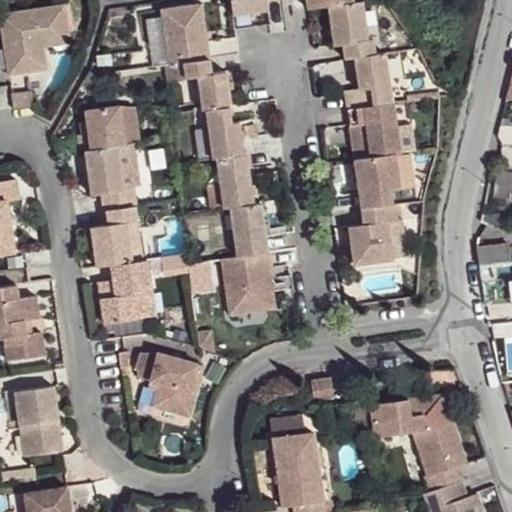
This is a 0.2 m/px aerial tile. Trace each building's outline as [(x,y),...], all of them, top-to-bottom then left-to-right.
[(230,0),(233,14),(268,9),(266,0),(230,0)] [(306,0),(308,8),(328,5),(353,2),(352,0),(306,0)] [(328,5),(334,45),(343,44),(345,58),(354,57),(375,54),(373,39),(368,40),(363,1),(353,2),(328,5)] [(161,10),(169,64),(175,63),(186,62),(209,58),(201,3),(161,10)] [(0,14),(0,21),(9,75),(28,72),(47,69),(43,46),(42,37),(69,33),(64,4),(0,14)] [(69,33),(42,37),(43,46),(70,43),(69,33)] [(354,57),(359,89),(345,90),(347,109),(392,103),(385,52),(375,54),(354,57)] [(211,73),(209,58),(186,62),(188,77),(200,76),(204,109),(207,109),(229,106),(231,106),(226,71),(211,73)] [(10,80),(0,81),(0,110),(29,106),(27,93),(12,96),(10,80)] [(347,109),(354,159),(394,153),(399,153),(392,103),(347,109)] [(86,109),(89,134),(79,135),(80,142),(81,149),(86,148),(91,148),(118,144),(125,143),(126,143),(121,105),(86,109)] [(207,109),(214,158),(218,157),(243,154),(239,122),(231,122),(229,106),(207,109)] [(510,118),(502,117),(500,123),(509,125),(510,118)] [(500,123),(498,134),(503,143),(511,143),(511,126),(509,125),(500,123)] [(125,143),(118,144),(121,170),(129,169),(125,143)] [(86,148),(92,193),(102,192),(105,209),(135,204),(136,204),(134,186),(123,188),(121,170),(118,144),(91,148),(86,148)] [(354,159),(361,208),(392,205),(390,190),(399,188),(394,153),(354,159)] [(218,157),(224,207),(230,206),(252,203),(245,154),(243,154),(218,157)] [(511,172),(497,171),(493,196),(509,199),(511,177),(511,172)] [(0,253),(14,252),(10,226),(6,201),(19,199),(16,179),(0,181),(0,253)] [(230,206),(237,256),(266,251),(259,202),(252,203),(230,206)] [(94,246),(96,266),(111,264),(131,261),(126,221),(137,220),(135,204),(105,209),(103,209),(105,223),(91,225),(94,246)] [(361,208),(364,224),(349,226),(354,265),(392,260),(387,221),(397,221),(395,204),(392,205),(361,208)] [(397,221),(387,221),(392,260),(410,257),(404,219),(397,221)] [(137,220),(126,221),(131,261),(142,259),(137,220)] [(506,243),(477,246),(477,249),(494,247),(496,263),(509,261),(506,243)] [(477,249),(479,265),(496,263),(494,247),(477,249)] [(221,258),(229,314),(274,307),(266,251),(237,256),(221,258)] [(111,264),(113,279),(118,278),(120,293),(108,295),(111,321),(128,319),(145,317),(141,293),(151,292),(146,259),(142,259),(131,261),(111,264)] [(479,265),(483,291),(511,287),(511,261),(509,261),(496,263),(479,265)] [(113,279),(98,281),(104,322),(111,321),(108,295),(120,293),(118,278),(113,279)] [(0,286),(0,338),(4,338),(7,360),(44,355),(41,331),(31,332),(25,334),(23,320),(29,319),(39,318),(37,306),(35,295),(18,297),(16,284),(0,286)] [(151,292),(141,293),(145,317),(154,315),(151,292)] [(29,319),(23,320),(25,334),(31,332),(29,319)] [(497,324),(489,325),(493,353),(501,352),(497,324)] [(140,352),(135,369),(138,369),(139,376),(144,378),(150,379),(165,384),(159,407),(189,416),(203,365),(157,352),(140,352)] [(493,353),(504,383),(511,382),(501,352),(493,353)] [(331,378),(311,381),(314,401),(334,398),(331,378)] [(165,384),(150,379),(147,388),(156,391),(152,405),(159,407),(165,384)] [(14,391),(24,456),(62,450),(57,418),(52,385),(14,391)] [(443,395),(408,400),(410,416),(423,414),(423,418),(443,395)] [(370,404),(374,437),(412,433),(425,430),(423,418),(423,414),(410,416),(408,400),(370,404)] [(413,435),(426,476),(424,477),(429,491),(461,481),(462,481),(457,466),(466,464),(452,422),(425,430),(413,435)] [(277,472),(282,506),(293,505),(294,511),(324,511),(313,431),(272,437),(277,472)] [(436,507),(437,511),(482,511),(476,494),(467,497),(461,481),(429,491),(423,494),(428,510),(436,507)] [(24,493),(27,511),(71,511),(70,502),(67,486),(24,493)]
